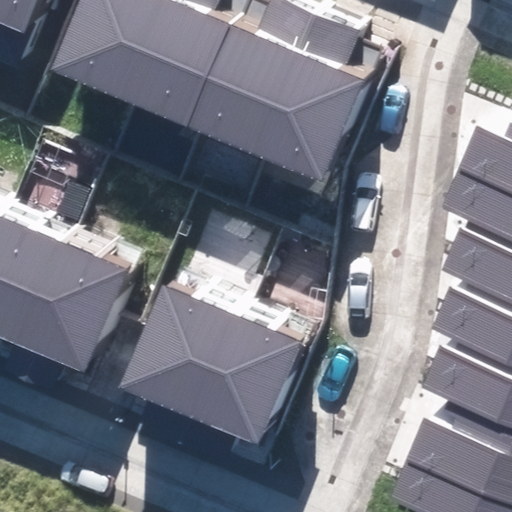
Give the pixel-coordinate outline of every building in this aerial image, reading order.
[(0,0),(0,56),(12,62),(39,0),(0,0)] [(83,0),(52,71),(122,101),(165,0),(83,0)] [(165,0),(122,101),(187,128),(242,0),(165,0)] [(313,17),(273,0),(242,0),(187,128),(252,157),(313,17)] [(313,17),(252,157),(318,185),(378,45),(313,17)] [(464,156),(511,173),(511,122),(481,111),(464,156)] [(464,218),(511,235),(511,173),(464,156),(443,210),(464,218)] [(455,276),(511,296),(511,235),(464,218),(444,272),(455,276)] [(0,230),(0,338),(23,348),(65,246),(4,221),(0,230)] [(126,272),(65,246),(23,348),(84,373),(126,272)] [(443,336),(511,361),(511,296),(455,276),(434,333),(443,336)] [(229,314),(162,286),(119,388),(186,416),(229,314)] [(229,314),(186,416),(259,447),(302,344),(230,313),(229,314)] [(436,400),(511,428),(511,361),(443,336),(421,395),(436,400)] [(419,447),(511,482),(511,428),(436,400),(419,447)] [(511,511),(511,482),(419,447),(397,505),(416,511),(511,511)]
